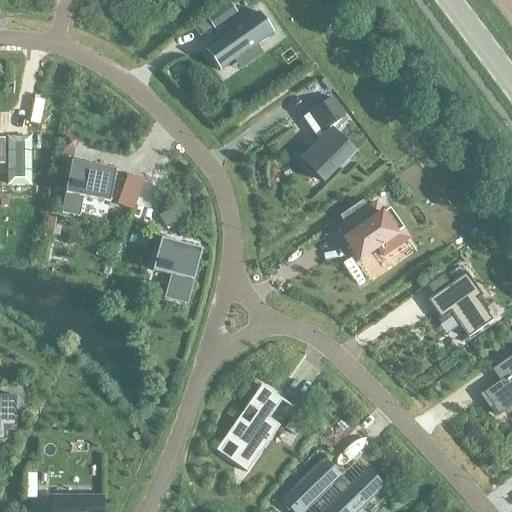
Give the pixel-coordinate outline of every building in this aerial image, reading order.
[(230,3),(207,19),(215,29),(237,13),(230,3)] [(260,12),(206,50),(220,71),(274,33),(260,12)] [(206,19),(192,28),(198,37),(212,27),(206,19)] [(308,116),(321,134),(323,133),(327,138),(306,165),(329,183),(357,148),(334,131),(345,117),(332,98),(308,116)] [(33,138),(10,138),(9,185),(32,186),(33,138)] [(72,162),(62,214),(80,217),(83,198),(110,203),(116,171),(72,162)] [(128,178),(120,202),(133,207),(143,181),(128,178)] [(364,202),(342,218),(346,225),(369,209),(364,202)] [(351,235),(345,240),(359,260),(377,247),(384,256),(409,239),(403,230),(404,230),(389,209),(383,214),(376,204),(369,209),(346,225),(345,226),(351,235)] [(172,208),(160,216),(168,228),(180,220),(172,208)] [(55,220),(48,219),(46,234),(52,235),(55,220)] [(161,240),(153,271),(170,276),(164,299),(187,305),(202,251),(161,240)] [(443,275),(427,287),(434,297),(427,301),(441,321),(451,314),(468,338),(493,321),(478,300),(483,296),(467,274),(450,285),(443,275)] [(499,416),(511,407),(511,356),(492,371),(500,382),(483,393),(499,416)] [(240,445),(229,461),(247,473),(280,426),(270,419),(282,401),(275,396),(271,402),(258,393),(248,406),(261,416),(253,428),(243,421),(231,439),(240,445)] [(6,396),(0,396),(0,441),(5,441),(5,427),(16,427),(16,407),(16,397),(6,397),(6,396)] [(324,459),(290,492),(290,493),(291,492),(308,509),(307,510),(333,486),(341,494),(322,511),(358,511),(385,487),(384,487),(383,488),(366,471),(368,469),(367,469),(347,488),(339,480),(342,477),(341,477),(340,478),(323,460),(325,459),(324,459)] [(36,475),(25,475),(25,499),(36,499),(36,475)] [(52,511),(102,511),(103,499),(53,499),(52,511)]
